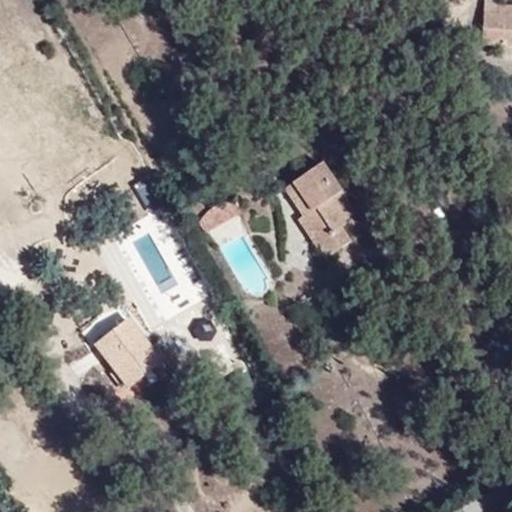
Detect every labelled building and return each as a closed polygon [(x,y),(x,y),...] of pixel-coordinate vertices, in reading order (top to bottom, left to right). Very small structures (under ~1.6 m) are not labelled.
[(511,40),(511,0),(475,0),(475,43),(511,40)] [(343,248),(327,221),(339,215),(324,187),(280,211),(291,237),(285,242),(303,271),(335,253),(343,248)] [(218,248),(248,231),(234,207),(218,206),(200,221),(218,248)] [(344,269),(335,253),(303,271),(313,286),(344,269)] [(165,364),(131,317),(92,344),(125,390),(137,382),(145,393),(158,384),(151,374),(165,364)]
